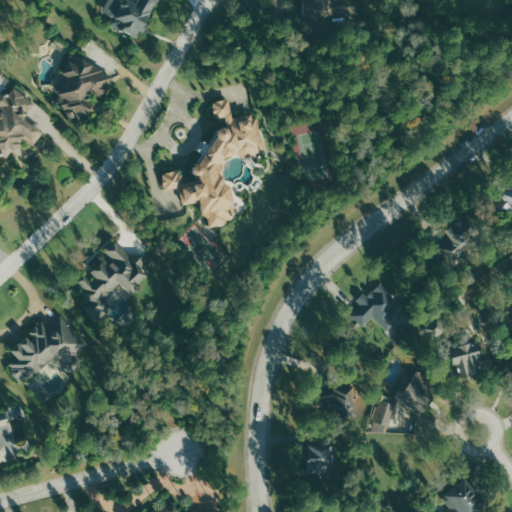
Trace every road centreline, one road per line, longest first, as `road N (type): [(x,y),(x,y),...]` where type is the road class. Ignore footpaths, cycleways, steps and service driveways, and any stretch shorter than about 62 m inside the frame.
road 1 (residential): [(267,511),(271,369),(303,297),(358,239),(511,121)]
road 2 (residential): [(0,276),(59,225),(139,131),(211,0)]
road 3 (residential): [(0,502),(180,453)]
